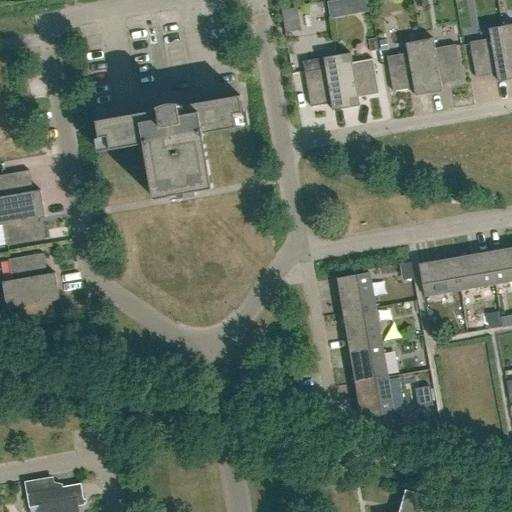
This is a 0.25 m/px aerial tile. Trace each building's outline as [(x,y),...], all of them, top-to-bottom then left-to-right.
[(341,0),(328,3),(331,20),(344,17),(341,0)] [(511,79),(511,24),(502,26),(511,79)] [(496,74),(498,82),(511,79),(502,26),(489,29),(490,39),(470,42),(476,78),(496,74)] [(429,94),(442,91),(441,84),(462,80),(456,45),(435,49),(433,39),(420,41),(429,94)] [(414,88),(415,96),(429,94),(420,41),(406,43),(408,53),(387,57),(393,92),(414,88)] [(352,63),(350,53),(337,55),(346,108),(360,106),(358,98),(379,94),(373,59),(352,63)] [(331,103),(332,111),(346,108),(337,55),(323,58),(325,68),(304,71),(310,106),(331,103)] [(203,133),(245,126),(244,117),(240,95),(183,105),(185,114),(181,115),(179,103),(176,103),(173,103),(170,103),(168,103),(165,104),(162,105),(159,106),(157,107),(159,119),(155,120),(153,111),(97,121),(102,151),(144,144),(154,199),(213,189),(203,133)] [(29,171),(0,175),(0,211),(43,204),(41,190),(33,192),(29,171)] [(0,211),(0,225),(2,225),(6,246),(41,240),(38,219),(45,218),(43,204),(0,211)] [(511,247),(489,252),(495,284),(511,281),(511,247)] [(454,258),(460,290),(495,284),(489,252),(454,258)] [(57,287),(55,273),(47,274),(44,253),(9,260),(12,280),(2,282),(5,296),(57,287)] [(454,258),(419,264),(425,296),(460,290),(454,258)] [(376,308),(369,273),(337,278),(343,314),(376,308)] [(52,302),(60,300),(57,287),(5,296),(7,310),(17,308),(21,329),(56,322),(52,302)] [(382,343),(376,308),(343,314),(349,348),(382,343)] [(500,327),(511,324),(511,316),(511,314),(499,316),(500,327)] [(388,377),(382,343),(349,348),(355,383),(388,377)] [(373,416),(394,413),(388,377),(355,383),(361,418),(373,416)] [(394,413),(373,416),(375,429),(396,426),(394,413)] [(27,493),(29,508),(41,506),(42,511),(78,511),(78,506),(85,505),(81,484),(27,493)] [(403,511),(427,511),(430,511),(434,498),(405,490),(402,502),(403,511)]
